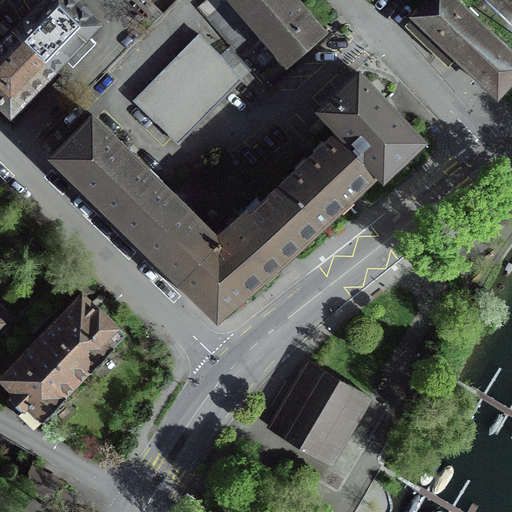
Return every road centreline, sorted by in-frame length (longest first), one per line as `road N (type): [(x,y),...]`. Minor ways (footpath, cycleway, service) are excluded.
road 1 (residential): [(491,155),(230,372)]
road 2 (residential): [(230,372),(0,147)]
road 3 (residential): [(491,155),(345,0)]
road 4 (residential): [(144,503),(0,424)]
road 5 (residential): [(230,372),(144,503)]
